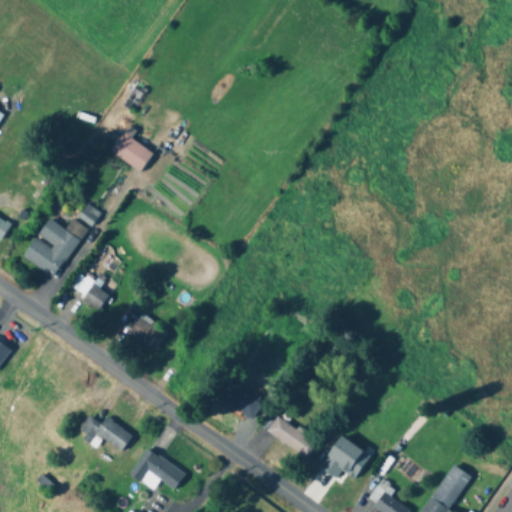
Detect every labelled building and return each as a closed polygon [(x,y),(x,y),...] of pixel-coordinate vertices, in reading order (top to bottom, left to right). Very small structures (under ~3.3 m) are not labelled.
[(152,155),(130,139),(135,132),(129,127),(110,152),(138,173),(152,155)] [(101,215),(87,204),(77,217),(91,228),(101,215)] [(55,279),(85,229),(71,220),(65,230),(47,219),(23,260),(55,279)] [(0,242),(0,243),(10,227),(0,220),(0,242)] [(97,313),(110,297),(82,274),(69,290),(97,313)] [(153,352),(166,332),(141,315),(127,334),(153,352)] [(0,362),(8,349),(0,343),(0,362)] [(262,405),(235,385),(223,401),(251,421),(262,405)] [(318,444),(277,416),(265,433),(307,461),(318,444)] [(132,438),(106,418),(100,426),(90,418),(77,436),(95,450),(102,440),(120,453),(132,438)] [(175,491),(185,475),(145,449),(128,476),(140,483),(147,473),(175,491)] [(378,511),(408,511),(410,510),(378,487),(367,503),(378,511)]
